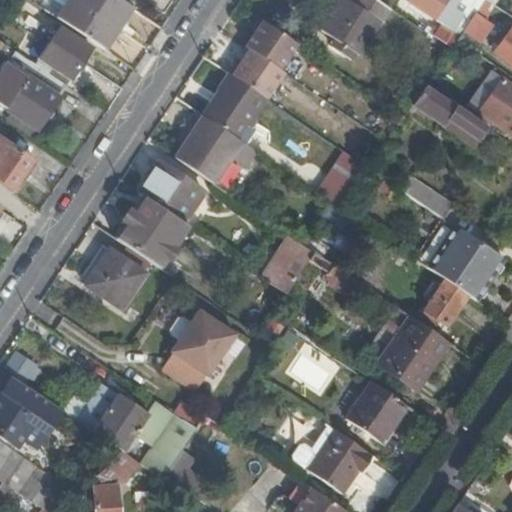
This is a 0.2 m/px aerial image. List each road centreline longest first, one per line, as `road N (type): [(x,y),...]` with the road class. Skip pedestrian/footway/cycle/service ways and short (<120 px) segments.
road 1 (residential): [(216,0),(0,322)]
road 2 (residential): [(416,511),(511,367)]
